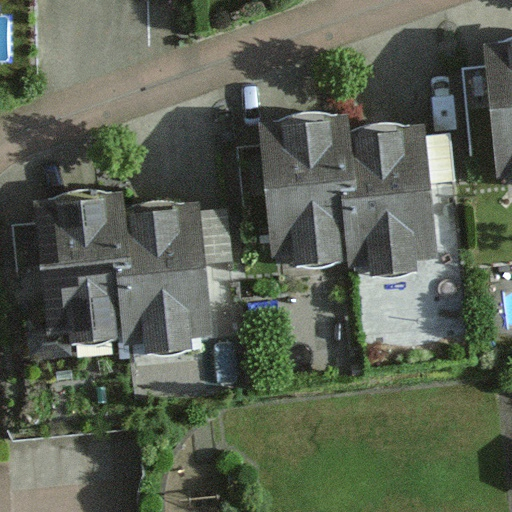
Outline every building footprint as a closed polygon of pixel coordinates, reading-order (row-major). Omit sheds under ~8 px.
[(511,54),(509,55),(511,78),(483,81),(492,168),(511,166),(511,54)] [(362,124),(288,132),(290,155),(262,158),(271,245),(300,242),(303,274),(377,266),(362,124)] [(455,288),(451,246),(468,244),(460,158),(443,160),(441,141),(368,148),(382,295),(455,288)] [(130,203),(56,211),(58,234),(30,237),(39,324),(68,321),(71,353),(145,346),(130,203)] [(223,367),(219,325),(236,324),(228,238),(210,239),(209,220),(136,228),(150,375),(223,367)]
